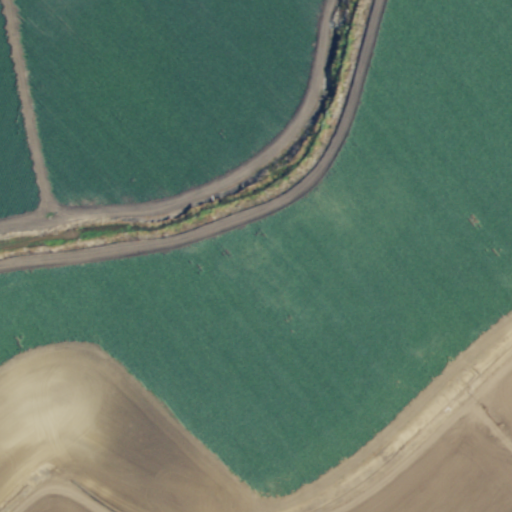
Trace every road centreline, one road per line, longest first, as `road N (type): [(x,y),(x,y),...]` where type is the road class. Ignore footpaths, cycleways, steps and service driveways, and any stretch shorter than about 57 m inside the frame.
road 1 (track): [(0,264),(180,240),(242,217),(309,178),(349,99),(372,0)]
road 2 (track): [(331,0),(297,124),(271,153),(172,203),(50,220)]
road 3 (track): [(50,220),(12,0)]
road 4 (track): [(157,0),(286,140)]
